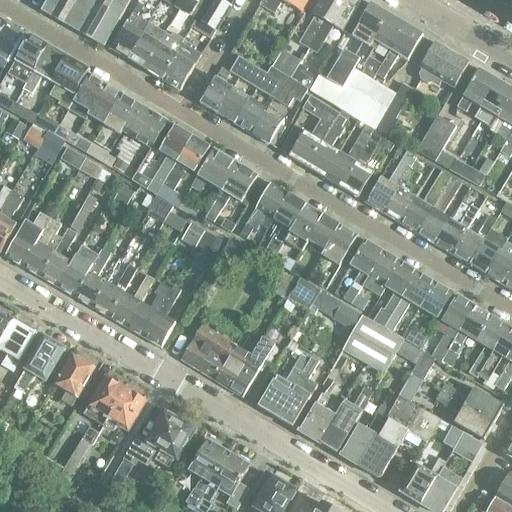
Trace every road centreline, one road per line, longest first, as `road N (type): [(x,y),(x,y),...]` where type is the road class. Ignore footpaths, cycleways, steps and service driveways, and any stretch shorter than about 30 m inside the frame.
road 1 (residential): [(385,511),(0,280)]
road 2 (residential): [(181,111),(511,311)]
road 3 (residential): [(181,111),(0,2)]
road 4 (residential): [(181,111),(250,0)]
road 5 (residential): [(402,0),(511,64)]
